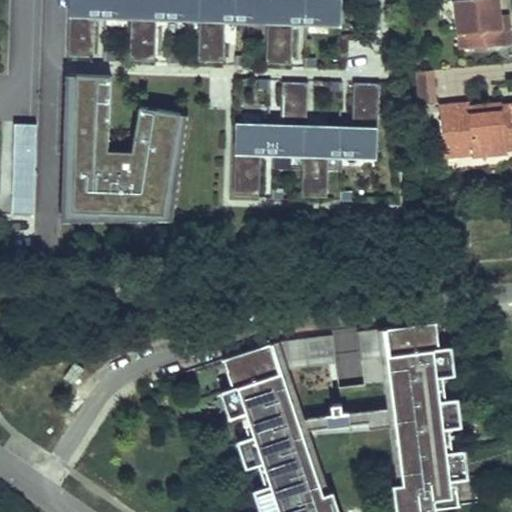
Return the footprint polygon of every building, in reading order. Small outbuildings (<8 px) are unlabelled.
[(95,10),(131,12),(131,0),(72,0),(69,52),(93,53),(95,10)] [(131,0),(131,12),(129,56),(156,57),(158,14),(200,16),(200,0),(131,0)] [(200,0),(200,16),(197,58),(225,59),(227,15),(269,17),(269,0),(200,0)] [(270,0),(269,62),(296,63),(298,19),(340,21),(340,0),(270,0)] [(498,16),(497,0),(463,0),(458,0),(462,48),(509,44),(508,28),(499,29),(498,16)] [(508,28),(507,15),(498,16),(499,29),(508,28)] [(436,70),(417,72),(420,99),(439,97),(436,70)] [(110,73),(64,72),(60,220),(176,219),(188,114),(141,106),(133,150),(108,149),(110,73)] [(284,128),(237,126),(234,194),(262,195),(264,151),(306,153),(308,84),(285,83),(284,128)] [(355,129),(307,128),(305,196),(333,197),(334,153),(376,155),(379,85),(356,85),(355,129)] [(501,101),(469,102),(469,115),(503,112),(502,106),(501,101)] [(469,102),(436,105),(439,136),(454,136),(455,151),(472,150),(473,156),(506,152),(506,146),(511,145),(511,104),(502,106),(503,112),(469,115),(469,102)] [(0,151),(0,211),(34,213),(37,122),(1,121),(0,151)] [(454,136),(439,136),(441,152),(455,151),(454,136)] [(441,345),(438,320),(386,326),(401,452),(405,482),(408,509),(437,506),(460,503),(457,478),(454,449),(451,426),(447,397),(445,374),(441,345)] [(381,349),(379,327),(360,329),(362,351),(381,349)] [(338,359),(335,332),(283,338),(293,364),(338,359)] [(331,511),(325,493),(274,341),(224,357),(234,385),(243,413),(250,435),(260,462),(267,484),(276,511),(275,511),(331,511)] [(457,372),(453,343),(441,345),(445,374),(457,372)] [(74,381),(84,367),(75,360),(65,376),(74,381)] [(243,413),(234,385),(221,390),(231,417),(243,413)] [(463,425),(460,395),(447,397),(451,426),(463,425)] [(344,412),(342,402),(333,403),(334,413),(344,412)] [(250,435),(238,439),(247,466),(260,462),(250,435)] [(470,476),(466,447),(454,449),(457,478),(470,476)] [(438,511),(437,506),(408,509),(405,482),(395,484),(398,511),(438,511)] [(275,511),(276,511),(267,484),(254,488),(262,511),(275,511)] [(342,511),(335,489),(325,493),(331,511),(342,511)]
